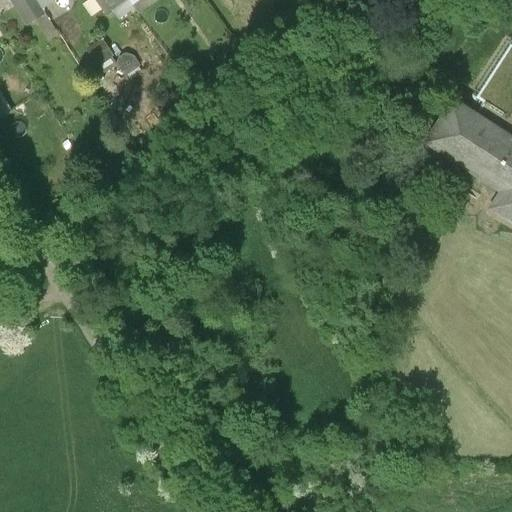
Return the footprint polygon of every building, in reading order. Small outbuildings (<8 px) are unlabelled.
[(38,0),(15,0),(11,2),(26,27),(37,21),(50,43),(60,38),(38,0)] [(96,0),(108,18),(129,3),(127,0),(96,0)] [(103,42),(87,52),(97,68),(114,58),(103,42)] [(511,49),(478,98),(506,116),(511,106),(511,49)] [(453,98),(422,146),(497,193),(484,213),(511,231),(511,141),(492,129),(495,124),(453,98)]
